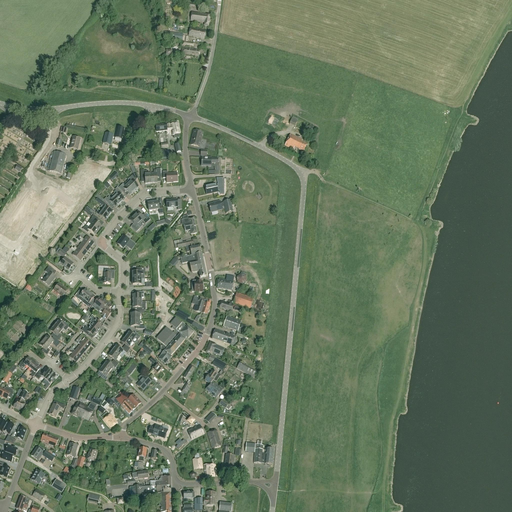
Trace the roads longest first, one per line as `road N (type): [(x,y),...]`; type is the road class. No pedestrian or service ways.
road 1 (tertiary): [(275,480),(300,172),(191,116)]
road 2 (residential): [(162,391),(195,353),(214,307),(193,190)]
road 3 (residential): [(118,292),(122,262),(99,242),(144,193),(193,190)]
road 4 (residential): [(16,249),(55,190),(29,176),(49,147),(56,150)]
road 5 (unclassified): [(56,150),(115,162),(155,106)]
